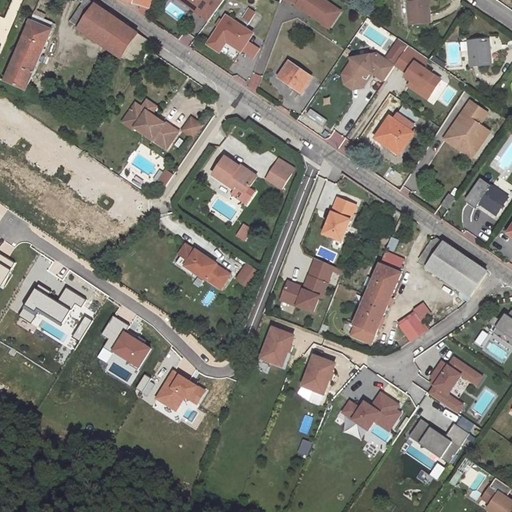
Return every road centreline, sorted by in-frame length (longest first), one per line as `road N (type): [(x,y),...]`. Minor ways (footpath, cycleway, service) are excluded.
road 1 (residential): [(0,104),(148,204),(160,204),(238,91)]
road 2 (unclassified): [(238,91),(497,269)]
road 3 (residential): [(497,269),(470,308),(393,362),(325,342)]
road 4 (unclassified): [(106,0),(238,91)]
